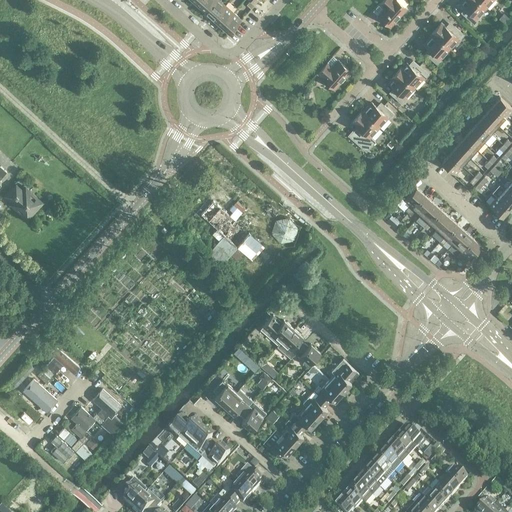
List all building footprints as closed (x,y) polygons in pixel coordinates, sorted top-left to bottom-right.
[(199,0),(197,3),(205,10),(214,0),(199,0)] [(220,0),(214,0),(205,10),(213,18),(225,4),(220,0)] [(383,0),(380,4),(385,8),(378,15),(390,25),(406,8),(397,0),(383,0)] [(485,7),(477,0),(463,0),(461,3),(469,10),(464,15),(474,24),(478,19),(477,17),(485,7)] [(225,4),(213,18),(221,25),(233,11),(225,4)] [(233,11),(221,25),(229,32),(241,19),(233,11)] [(441,22),(432,32),(449,48),(458,38),(460,39),(464,34),(455,25),(450,30),(441,22)] [(449,48),(432,32),(433,34),(424,44),(432,51),(428,56),(437,64),(442,59),(440,57),(449,48)] [(327,63),(318,72),(323,77),(322,78),(334,88),(350,70),(338,60),(332,67),(327,63)] [(401,66),(396,72),(413,87),(422,77),(424,79),(429,73),(419,65),(415,70),(407,63),(402,68),(401,66)] [(413,87),(396,72),(392,77),(393,78),(389,83),(397,90),(392,95),(402,104),(406,99),(405,97),(413,87)] [(511,107),(500,97),(493,105),(506,117),(511,110),(511,107)] [(380,109),(372,102),(363,112),(361,111),(378,126),(387,116),(389,118),(394,113),(384,104),(380,109)] [(506,117),(493,105),(485,113),(499,125),(506,117)] [(378,126),(361,111),(352,121),(360,128),(351,138),(366,151),(375,141),(370,136),(378,126)] [(499,125),(485,113),(478,121),(491,133),(499,125)] [(491,133),(478,121),(471,130),(484,142),(491,133)] [(484,142),(471,130),(464,138),(477,150),(484,142)] [(477,150),(464,138),(456,146),(470,158),(477,150)] [(470,158),(456,146),(449,154),(463,166),(470,158)] [(463,166),(449,154),(442,162),(455,174),(463,166)] [(222,161),(218,166),(227,174),(231,169),(222,161)] [(27,220),(44,202),(25,185),(19,192),(12,186),(3,196),(10,202),(8,204),(27,220)] [(405,210),(408,212),(424,194),(416,186),(404,200),(409,205),(405,210)] [(511,195),(504,188),(496,196),(510,208),(511,205),(511,195)] [(424,194),(408,212),(411,215),(415,210),(420,214),(432,201),(424,194)] [(502,216),(510,208),(496,196),(489,204),(502,216)] [(225,260),(237,246),(252,259),(264,246),(249,233),(242,226),(252,216),(245,210),(248,206),(239,198),(229,209),(233,211),(230,215),(213,200),(201,214),(225,235),(210,251),(215,256),(218,253),(225,260)] [(432,201),(420,214),(425,219),(421,224),(424,227),(440,208),(432,201)] [(273,216),(278,210),(270,202),(264,209),(273,216)] [(440,208),(424,227),(427,229),(431,224),(436,229),(448,215),(440,208)] [(186,223),(188,216),(180,214),(178,221),(186,223)] [(448,215),(436,229),(442,233),(437,238),(440,241),(457,223),(448,215)] [(294,240),(295,235),(297,227),(288,217),(275,219),(271,232),(280,242),(294,240)] [(457,223),(440,241),(443,244),(447,239),(453,243),(465,230),(457,223)] [(465,230),(453,243),(458,248),(453,253),(456,256),(473,237),(465,230)] [(473,237),(456,256),(459,258),(463,253),(469,258),(481,245),(473,237)] [(280,341),(281,342),(293,328),(284,319),(281,322),(277,318),(264,332),(277,344),(280,341)] [(295,352),(304,342),(300,339),(303,336),(293,328),(281,342),(277,346),(290,358),(295,352)] [(51,342),(29,367),(46,381),(62,363),(73,373),(80,366),(51,342)] [(308,346),(304,342),(295,352),(300,356),(298,357),(308,366),(321,352),(311,343),(308,346)] [(334,373),(329,379),(343,392),(351,382),(348,380),(352,376),(338,363),(331,370),(334,373)] [(26,366),(13,380),(17,384),(30,370),(26,366)] [(265,373),(259,368),(255,372),(261,377),(265,373)] [(33,377),(23,389),(46,410),(57,399),(33,377)] [(329,379),(321,388),(318,386),(314,390),(318,394),(328,403),(332,399),(334,401),(343,392),(329,379)] [(214,397),(224,405),(236,391),(227,383),(226,384),(222,380),(213,390),(217,394),(214,397)] [(129,411),(103,388),(93,399),(101,407),(92,417),(110,433),(129,411)] [(240,414),(252,400),(239,388),(236,391),(224,405),(233,414),(236,411),(240,414)] [(306,405),(305,406),(319,418),(327,409),(324,407),(328,403),(318,394),(315,398),(313,397),(312,398),(309,395),(303,402),(306,405)] [(251,429),(266,412),(252,400),(240,414),(244,418),(241,421),(251,429)] [(294,412),(290,417),(304,429),(307,425),(310,428),(319,418),(305,406),(297,415),(294,412)] [(110,433),(81,407),(72,417),(76,421),(70,427),(95,450),(110,433)] [(274,423),(278,419),(276,417),(272,413),(268,418),(272,422),(272,421),(274,423)] [(304,429),(290,417),(286,421),(289,424),(281,433),(295,445),(303,436),(300,433),(304,429)] [(187,446),(202,429),(193,420),(190,423),(186,420),(174,433),(187,446)] [(71,443),(78,436),(64,425),(58,433),(71,443)] [(406,425),(399,433),(412,445),(419,436),(406,425)] [(201,458),(213,444),(209,440),(212,437),(202,429),(187,446),(201,458)] [(270,448),(271,448),(280,456),(283,452),(286,455),(295,445),(281,433),(272,442),(274,443),(270,448)] [(412,445),(399,433),(392,441),(408,456),(416,448),(412,445)] [(57,435),(51,441),(55,445),(53,447),(55,448),(52,452),(63,462),(68,456),(69,457),(74,451),(57,435)] [(408,456),(392,441),(385,449),(401,464),(408,456)] [(82,443),(77,449),(86,457),(92,451),(82,443)] [(217,447),(213,444),(201,458),(213,469),(216,466),(217,467),(229,453),(220,444),(217,447)] [(401,464),(385,449),(377,457),(394,472),(401,464)] [(151,468),(159,459),(154,454),(146,464),(151,468)] [(394,472),(377,457),(370,465),(387,480),(394,472)] [(253,459),(249,464),(254,469),(259,464),(253,459)] [(238,480),(237,481),(251,494),(260,484),(257,482),(261,477),(247,465),(235,477),(238,480)] [(387,480),(370,465),(363,473),(380,488),(387,480)] [(454,467),(446,475),(459,487),(467,478),(454,467)] [(171,477),(175,472),(170,468),(165,472),(171,477)] [(380,488),(363,473),(356,481),(372,496),(380,488)] [(459,487),(446,475),(439,483),(452,495),(459,487)] [(133,479),(130,483),(121,493),(125,496),(122,499),(132,508),(144,494),(144,493),(146,490),(138,483),(133,479)] [(243,503),(251,494),(237,481),(229,491),(227,488),(223,492),(237,504),(240,500),(243,503)] [(372,496),(356,481),(349,489),(361,501),(362,500),(365,504),(372,496)] [(439,483),(432,491),(445,503),(452,495),(439,483)] [(511,496),(511,494),(511,491),(505,485),(502,488),(511,496)] [(361,501),(349,489),(341,497),(354,509),(361,501)] [(445,503),(432,491),(425,499),(438,511),(445,503)] [(145,495),(144,494),(132,508),(136,511),(152,511),(160,503),(148,492),(145,495)] [(183,511),(189,511),(194,507),(197,510),(206,500),(197,492),(181,510),(183,511)] [(233,508),(237,504),(223,492),(220,496),(222,498),(213,508),(218,511),(234,511),(236,511),(233,508)] [(436,511),(438,511),(425,499),(421,496),(414,504),(422,511),(436,511)] [(351,511),(354,509),(341,497),(334,505),(340,511),(339,511),(351,511)] [(473,511),(488,511),(494,507),(492,506),(495,503),(489,497),(487,500),(485,499),(473,511)] [(178,509),(183,503),(179,499),(174,506),(178,509)] [(161,503),(160,503),(152,511),(164,511),(162,509),(161,511),(157,507),(161,503)]
